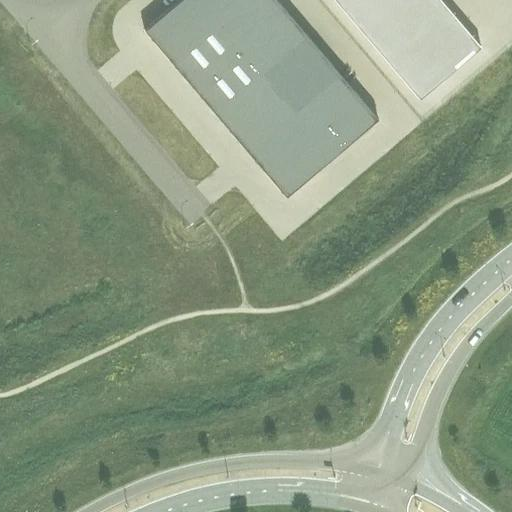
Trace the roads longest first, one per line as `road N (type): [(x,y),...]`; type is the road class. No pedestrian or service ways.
road 1 (primary): [(377,475),(299,462),(226,465),(181,473),(93,511)]
road 2 (secondary): [(511,264),(458,306),(422,352),(377,475)]
road 3 (unclassified): [(203,215),(41,24)]
road 4 (secondary): [(407,486),(438,387),(471,337),(511,298)]
road 5 (primary): [(189,511),(282,497),(379,511)]
